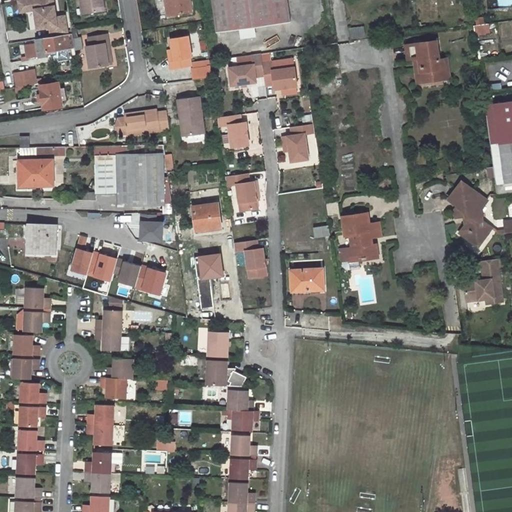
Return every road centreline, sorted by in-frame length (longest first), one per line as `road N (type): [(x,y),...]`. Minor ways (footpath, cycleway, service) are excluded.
road 1 (residential): [(336,0),(345,53),(384,50),(407,214),(441,264),(452,343),(283,326)]
road 2 (residential): [(0,130),(85,114),(135,80),(128,0)]
road 3 (unclassified): [(261,103),(275,308),(283,326)]
road 4 (unclassified): [(281,367),(277,511)]
road 5 (residential): [(61,511),(69,380)]
